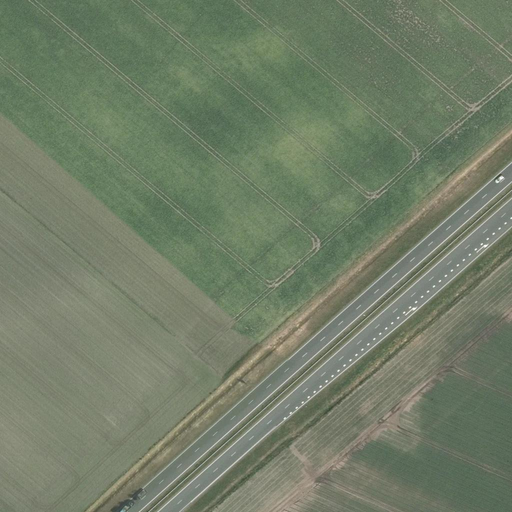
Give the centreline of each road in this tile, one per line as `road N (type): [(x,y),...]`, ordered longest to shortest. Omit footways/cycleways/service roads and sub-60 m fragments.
road 1 (trunk): [(511,173),(131,511)]
road 2 (trunk): [(169,511),(511,208)]
